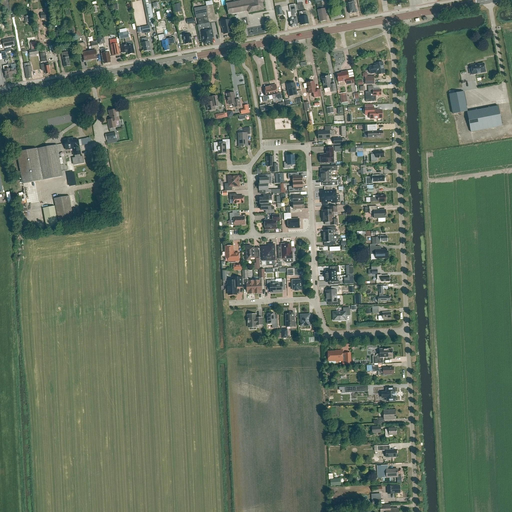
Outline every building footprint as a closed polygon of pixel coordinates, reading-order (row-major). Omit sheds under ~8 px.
[(149,0),(142,0),(144,12),(145,12),(147,25),(153,24),(149,0)] [(242,0),(242,1),(227,4),(229,14),(248,10),(248,12),(263,9),(262,2),(263,2),(262,0),(242,0)] [(352,14),(356,13),(354,2),(353,0),(349,0),(350,3),(347,4),(349,14),(352,13),(352,14)] [(323,9),(321,2),(316,3),(320,22),(327,21),(325,9),(323,9)] [(296,17),(295,14),(296,13),(295,5),(289,6),(292,18),(290,19),(291,27),(297,26),(296,17)] [(196,18),(197,18),(199,25),(197,25),(200,40),(204,39),(204,44),(212,42),(212,38),(213,38),(210,23),(209,23),(207,16),(206,6),(194,9),(196,18)] [(307,16),(307,13),(306,10),(299,12),(302,25),(309,24),(307,16)] [(232,33),(230,20),(220,22),(221,26),(222,26),(224,34),(232,33)] [(143,34),(151,32),(150,26),(141,27),(143,34)] [(129,32),(119,34),(120,40),(130,38),(129,32)] [(188,35),(188,32),(184,33),(184,35),(183,36),(185,44),(192,43),(190,38),(191,38),(191,34),(188,35)] [(166,39),(165,34),(158,36),(159,41),(161,40),(163,47),(164,47),(165,51),(169,50),(168,44),(169,44),(168,39),(166,39)] [(4,47),(14,45),(13,38),(2,40),(4,47)] [(148,42),(147,38),(141,39),(144,52),(150,50),(149,46),(150,45),(149,42),(148,42)] [(113,56),(120,55),(116,39),(109,40),(113,56)] [(89,50),(91,60),(97,59),(96,52),(99,51),(97,41),(91,42),(92,46),(91,46),(92,49),(89,50)] [(132,45),(132,41),(126,42),(126,45),(121,45),(122,51),(127,50),(128,54),(134,53),(133,45),(132,45)] [(91,60),(89,50),(89,52),(87,52),(85,42),(78,44),(80,55),(83,54),(85,61),(91,60)] [(106,53),(105,50),(101,51),(102,54),(103,61),(104,61),(104,64),(111,62),(110,59),(111,59),(109,52),(106,53)] [(69,61),(67,52),(62,53),(63,59),(64,63),(65,67),(70,66),(69,62),(69,61)] [(385,73),(383,62),(375,64),(375,66),(369,67),(370,74),(373,73),(373,74),(376,73),(377,75),(385,73)] [(28,67),(28,63),(24,64),(25,67),(24,67),(26,79),(32,78),(31,72),(32,72),(31,66),(28,67)] [(50,73),(49,66),(49,63),(41,65),(42,71),(45,70),(45,74),(50,73)] [(485,72),(484,64),(476,65),(476,64),(470,65),(472,75),(485,72)] [(9,69),(8,65),(3,66),(6,79),(13,78),(12,75),(16,74),(17,73),(16,69),(15,68),(11,69),(9,69)] [(337,75),(338,82),(339,86),(347,85),(354,83),(353,77),(349,78),(347,71),(343,72),(343,73),(337,75)] [(331,85),(329,76),(322,77),(324,89),(330,88),(331,92),(336,91),(335,84),(331,85)] [(365,85),(374,84),(374,76),(365,77),(365,85)] [(316,91),(314,82),(306,83),(307,83),(304,84),(303,85),(304,88),(305,89),(307,88),(309,94),(312,93),(313,98),(321,97),(319,90),(316,91)] [(296,92),(295,83),(287,85),(289,96),(293,96),(294,98),(301,97),(300,91),(296,92)] [(270,86),(272,95),(275,95),(276,98),(278,98),(278,99),(282,99),(281,93),(277,93),(276,85),(270,86)] [(269,96),(272,95),(270,86),(264,87),(266,96),(263,96),(264,102),(267,101),(267,100),(269,99),(269,96)] [(373,90),(373,86),(368,86),(368,93),(366,93),(366,92),(365,92),(366,102),(376,102),(376,101),(375,101),(375,98),(374,98),(374,96),(381,96),(381,90),(373,90)] [(453,114),(467,111),(463,92),(449,95),(453,114)] [(236,100),(234,93),(226,94),(228,105),(234,104),(234,107),(241,106),(239,100),(236,100)] [(209,98),(210,102),(206,103),(207,105),(208,111),(215,110),(215,107),(218,106),(217,96),(209,98)] [(471,132),(502,126),(498,106),(467,112),(471,132)] [(373,110),(373,107),(365,107),(365,115),(370,115),(370,118),(382,118),(382,110),(373,110)] [(109,129),(116,127),(115,121),(119,120),(117,109),(109,111),(110,119),(108,120),(109,129)] [(376,131),(376,125),(367,126),(367,131),(368,138),(383,137),(382,131),(376,131)] [(330,139),(329,132),(331,131),(331,127),(325,127),(325,131),(318,132),(319,139),(330,139)] [(250,135),(250,128),(243,128),(244,133),(238,134),(239,146),(236,147),(243,146),(243,147),(244,147),(244,146),(248,146),(247,146),(247,135),(250,135)] [(70,139),(69,138),(67,138),(67,140),(64,140),(66,149),(73,147),(74,150),(73,150),(74,155),(81,154),(80,149),(79,149),(79,146),(78,140),(75,140),(75,138),(70,139)] [(218,151),(218,154),(226,154),(226,149),(230,149),(229,140),(222,140),(223,143),(218,143),(218,147),(214,147),(214,152),(218,151)] [(63,176),(57,145),(37,149),(37,148),(17,152),(23,184),(63,176)] [(330,163),(331,163),(331,159),(334,159),(333,148),(326,148),(326,155),(320,155),(320,157),(320,158),(319,159),(319,160),(320,161),(320,163),(327,163),(328,164),(329,164),(330,163)] [(371,162),(377,162),(377,158),(384,157),(383,151),(375,152),(375,154),(371,154),(371,162)] [(290,165),(294,165),(294,156),(287,156),(287,162),(284,163),(284,169),(290,168),(290,165)] [(278,164),(274,164),(274,157),(267,157),(267,167),(271,167),(271,173),(278,172),(278,164)] [(320,177),(331,176),(331,171),(337,171),(337,166),(325,166),(325,169),(321,170),(321,173),(320,173),(320,177)] [(283,182),(283,173),(274,173),(275,183),(283,182)] [(293,183),(302,182),(302,176),(294,177),(294,174),(288,174),(288,179),(291,179),(291,180),(293,180),(293,183)] [(259,184),(269,184),(269,180),(271,180),(271,175),(265,175),(265,178),(259,178),(260,184),(259,184)] [(381,176),(381,175),(376,175),(376,177),(366,177),(366,184),(373,184),(373,182),(381,181),(385,181),(384,176),(381,176)] [(232,191),(232,187),(239,186),(238,176),(235,177),(235,176),(228,176),(228,181),(229,184),(225,184),(225,191),(232,191)] [(331,176),(320,177),(320,180),(321,180),(321,184),(326,183),(326,186),(338,186),(338,181),(331,181),(331,176)] [(302,182),(293,183),(293,185),(291,185),(291,187),(288,187),(289,192),(295,192),(295,189),(303,188),(302,182)] [(269,184),(259,184),(259,190),(265,190),(265,193),(271,193),(271,190),(268,190),(268,184),(269,184)] [(321,191),(322,200),(323,201),(327,201),(327,202),(331,202),(331,203),(336,203),(336,196),(335,196),(334,190),(332,191),(332,187),(324,187),(324,191),(321,191)] [(293,203),(302,202),(302,200),(303,199),(303,196),(296,196),(296,193),(289,193),(290,199),(293,199),(293,203)] [(237,197),(237,194),(229,194),(229,200),(233,200),(234,204),(244,203),(243,196),(237,197)] [(271,195),(265,195),(263,195),(264,198),(259,198),(260,204),(271,204),(270,204),(269,204),(269,200),(272,200),(271,195)] [(59,222),(74,220),(69,196),(54,199),(59,222)] [(52,200),(45,202),(48,221),(55,220),(52,200)] [(302,202),(293,203),(293,207),(290,207),(290,213),(297,213),(297,209),(304,209),(303,205),(302,205),(302,202)] [(271,207),(271,204),(260,204),(260,205),(261,205),(261,210),(266,210),(266,213),(268,213),(274,213),(274,207),(271,207)] [(377,210),(377,206),(369,207),(370,214),(374,213),(374,218),(386,217),(386,210),(377,210)] [(322,217),(333,216),(333,212),(337,212),(337,207),(329,207),(330,210),(322,210),(322,217)] [(240,217),(240,213),(230,213),(230,220),(234,220),(234,225),(245,225),(244,217),(240,217)] [(291,220),(291,213),(284,214),(284,220),(288,220),(288,228),(300,228),(299,225),(300,225),(300,222),(299,221),(299,219),(291,220)] [(265,229),(277,229),(276,221),(280,221),(279,215),(272,216),(273,221),(265,221),(265,223),(264,224),(264,226),(265,227),(265,229)] [(333,216),(322,217),(323,223),(330,222),(330,225),(338,225),(337,219),(334,220),(333,216)] [(323,236),(333,236),(333,232),(336,232),(336,227),(330,227),(330,230),(323,230),(323,236)] [(383,236),(383,235),(380,235),(380,237),(376,237),(376,244),(380,244),(380,241),(387,241),(387,236),(383,236)] [(333,236),(323,236),(324,242),(330,242),(330,245),(336,245),(336,239),(333,240),(333,236)] [(291,244),(284,244),(281,244),(281,247),(281,251),(278,251),(279,259),(282,259),(293,259),(292,252),(291,252),(291,244)] [(275,265),(274,260),(275,260),(274,245),(269,245),(269,247),(262,248),(263,260),(266,260),(266,266),(275,265)] [(235,253),(233,252),(233,246),(225,247),(226,258),(230,257),(230,261),(239,261),(239,253),(235,253)] [(251,248),(251,246),(246,246),(246,261),(250,260),(250,256),(254,256),(254,257),(259,257),(258,251),(254,251),(254,248),(251,248)] [(388,250),(380,250),(380,247),(370,247),(370,254),(375,254),(376,259),(388,258),(388,250)] [(325,270),(325,276),(337,276),(337,273),(339,273),(339,267),(332,267),(332,270),(325,270)] [(246,284),(247,292),(247,294),(249,294),(254,294),(254,281),(248,281),(247,270),(242,271),(243,284),(246,284)] [(337,276),(325,276),(326,282),(329,282),(329,285),(340,285),(339,281),(337,281),(337,276)] [(228,295),(236,295),(236,287),(242,287),(241,278),(233,278),(233,281),(228,281),(228,295)] [(254,294),(260,294),(262,293),(262,291),(261,280),(254,281),(254,294)] [(276,293),(276,283),(276,280),(267,281),(267,287),(270,287),(270,293),(276,293)] [(276,283),(276,293),(282,292),(282,286),(285,286),(285,280),(282,280),(282,283),(276,283)] [(298,291),(298,290),(302,290),(302,280),(292,280),(293,290),(295,290),(295,291),(298,291)] [(381,296),(381,293),(383,293),(382,286),(377,286),(378,289),(379,290),(379,293),(379,296),(378,297),(378,298),(378,299),(378,301),(390,300),(390,296),(386,296),(381,296)] [(326,296),(337,296),(336,292),(339,292),(339,287),(332,287),(333,290),(325,290),(326,294),(326,296)] [(337,296),(326,296),(327,299),(326,299),(326,302),(333,302),(333,305),(340,305),(340,299),(337,299),(337,296)] [(333,321),(346,320),(346,315),(350,315),(349,308),(343,308),(343,312),(333,312),(333,321)] [(379,320),(383,320),(383,319),(391,319),(390,312),(382,313),(382,316),(378,316),(379,320)] [(290,313),(290,314),(286,314),(286,315),(286,320),(286,327),(295,327),(295,322),(294,322),(294,313),(290,313)] [(275,320),(274,314),(267,314),(268,324),(272,324),(272,328),(278,328),(278,320),(275,320)] [(257,319),(256,318),(256,315),(248,315),(248,319),(248,320),(248,322),(248,323),(249,326),(256,326),(256,325),(262,325),(262,318),(257,319)] [(310,318),(310,315),(301,315),(301,326),(313,325),(313,318),(310,318)] [(380,356),(372,356),(372,364),(383,363),(382,357),(392,357),(392,349),(380,349),(380,356)] [(342,351),(338,351),(338,352),(328,352),(328,361),(338,360),(338,361),(342,361),(342,351)] [(393,368),(387,368),(387,367),(383,367),(383,369),(378,369),(378,365),(372,366),(372,371),(378,371),(378,375),(383,375),(383,374),(393,374),(393,368)] [(394,393),(394,389),(394,388),(386,389),(386,392),(381,392),(381,394),(381,396),(381,397),(386,397),(386,401),(394,400),(394,399),(394,395),(395,395),(395,393),(394,393)] [(374,424),(384,424),(384,419),(395,419),(395,410),(383,411),(384,418),(377,418),(377,420),(373,420),(374,424)] [(385,438),(389,437),(389,435),(396,434),(396,428),(389,429),(385,429),(385,438)] [(390,450),(389,446),(378,446),(378,450),(386,450),(386,457),(397,456),(396,450),(390,450)] [(387,469),(387,465),(381,466),(382,472),(386,472),(386,477),(397,477),(397,469),(387,469)] [(340,478),(332,478),(332,474),(329,474),(329,485),(340,485),(340,478)] [(395,486),(387,486),(388,494),(392,494),(392,493),(400,493),(400,490),(399,486),(395,486)]
